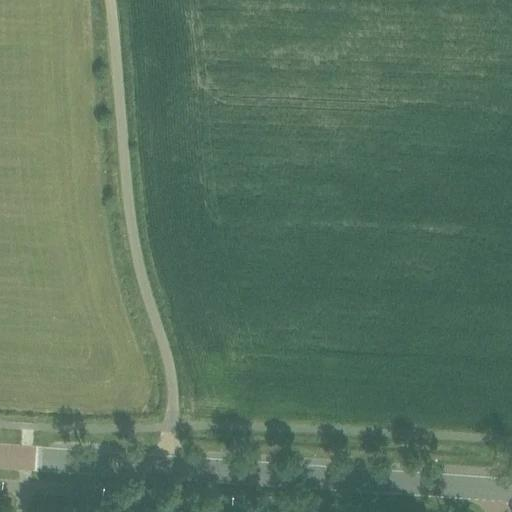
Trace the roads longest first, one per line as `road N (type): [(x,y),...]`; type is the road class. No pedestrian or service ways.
road 1 (unclassified): [(112,0),(140,263),(173,379),(167,467)]
road 2 (tertiary): [(505,490),(167,467)]
road 3 (tertiary): [(167,467),(0,459)]
